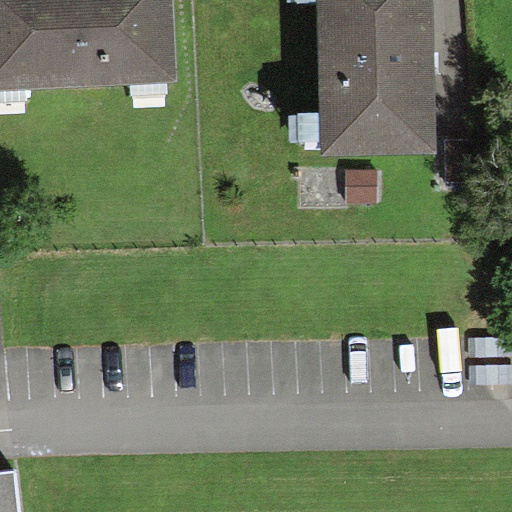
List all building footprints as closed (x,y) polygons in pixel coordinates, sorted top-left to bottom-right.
[(0,0),(0,103),(178,96),(174,0),(0,0)] [(317,0),(320,158),(435,156),(432,0),(317,0)] [(469,143),(446,143),(447,185),(470,185),(469,143)] [(379,173),(347,174),(348,207),(380,207),(379,173)] [(32,511),(29,484),(0,487),(0,511),(32,511)]
